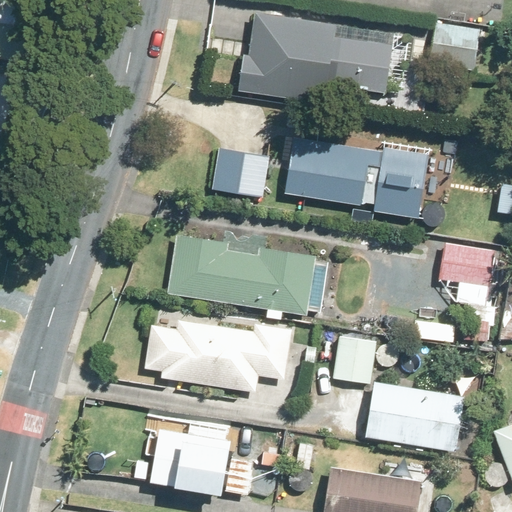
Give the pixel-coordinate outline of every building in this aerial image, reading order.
[(0,0),(0,54),(26,59),(36,0),(0,0)] [(338,21),(290,13),(281,73),(286,74),(283,98),(324,103),(326,89),(388,98),(396,42),(360,37),(361,26),(338,22),(338,21)] [(438,20),(432,60),(475,67),(482,28),(438,20)] [(297,135),(288,190),(364,202),(364,199),(375,200),(381,163),(369,162),(372,147),(297,135)] [(387,143),(377,207),(422,214),(431,150),(387,143)] [(214,186),(264,195),(271,154),(221,145),(214,186)] [(487,214),(461,210),(458,227),(484,231),(487,214)] [(229,248),(230,239),(179,231),(169,290),(235,300),(243,250),(229,248)] [(448,240),(438,296),(487,304),(491,282),(507,285),(511,260),(495,258),(496,249),(448,240)] [(235,300),(269,306),(268,315),(283,317),(285,308),(309,313),(310,308),(323,311),(331,260),(318,259),(319,253),(263,244),(261,253),(243,250),(235,300)] [(164,374),(258,388),(260,372),(287,376),(294,327),(258,322),(257,328),(181,317),(179,327),(153,323),(148,364),(165,367),(164,374)] [(466,338),(488,339),(489,326),(467,324),(466,338)] [(335,375),(374,381),(380,338),(341,332),(335,375)] [(318,345),(308,344),(308,359),(317,360),(318,345)] [(378,378),(369,433),(459,448),(467,392),(378,378)] [(511,422),(496,428),(511,469),(511,422)] [(232,442),(233,436),(163,425),(155,479),(180,483),(181,480),(251,491),(255,466),(265,467),(268,447),(252,445),(250,459),(234,456),(236,442),(232,442)] [(265,428),(263,444),(276,446),(278,430),(265,428)] [(302,441),(298,465),(311,467),(315,443),(302,441)] [(419,511),(425,477),(419,477),(419,471),(386,465),(384,472),(335,464),(327,511),(419,511)]
